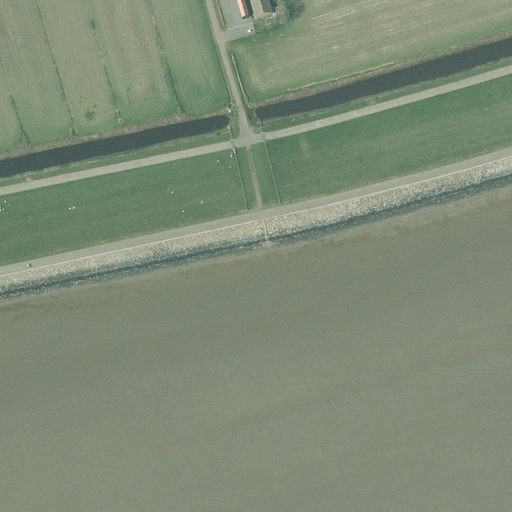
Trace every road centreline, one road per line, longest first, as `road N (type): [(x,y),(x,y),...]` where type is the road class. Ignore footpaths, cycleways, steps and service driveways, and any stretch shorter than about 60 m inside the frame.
road 1 (unclassified): [(0,196),(311,130),(511,73)]
road 2 (unclassified): [(0,279),(300,217),(511,159)]
